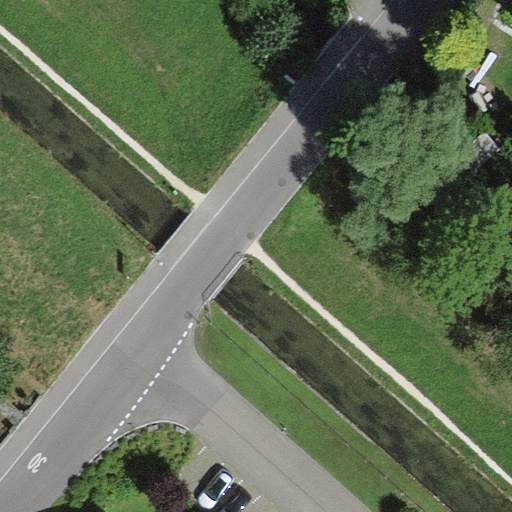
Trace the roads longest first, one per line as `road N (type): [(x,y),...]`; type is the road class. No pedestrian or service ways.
road 1 (residential): [(108,346),(410,0)]
road 2 (residential): [(108,346),(313,511)]
road 3 (residential): [(0,490),(108,346)]
